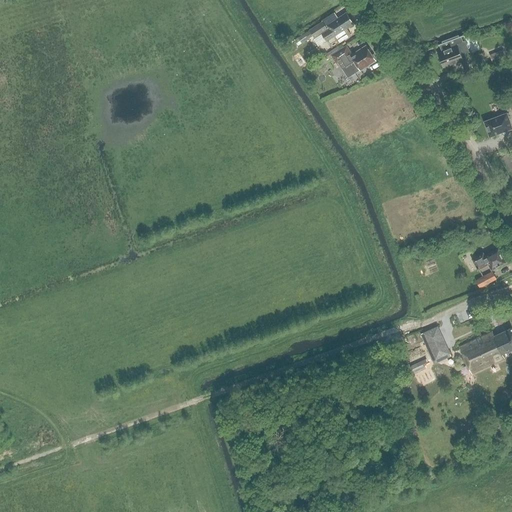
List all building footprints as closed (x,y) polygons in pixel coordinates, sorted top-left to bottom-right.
[(346,13),(328,25),(327,26),(329,29),(322,34),(326,41),(334,36),(339,43),(351,35),(346,28),(353,24),(346,13)] [(322,22),(309,30),(298,38),(302,44),(313,36),(314,37),(327,29),(322,22)] [(469,53),(465,41),(463,42),(461,37),(459,37),(459,35),(442,42),(443,44),(439,45),(442,52),(438,54),(443,67),(463,60),(461,56),(469,53)] [(374,54),(372,54),(371,53),(371,51),(369,47),(367,47),(366,46),(357,53),(356,52),(351,55),(346,47),(332,56),(336,62),(340,59),(346,69),(350,76),(359,70),(360,71),(366,68),(366,67),(376,60),(375,59),(376,58),(374,54)] [(503,49),(489,55),(493,64),(507,59),(503,49)] [(484,59),(482,53),(471,58),(473,63),(484,59)] [(490,137),(502,132),(504,135),(508,133),(508,130),(511,128),(511,127),(507,113),(484,122),(490,137)] [(485,257),(483,253),(476,257),(472,259),(478,270),(489,265),(491,270),(505,262),(498,249),(485,257)] [(496,279),(492,272),(476,281),(480,288),(496,279)] [(471,374),(480,370),(492,365),(504,359),(502,354),(511,349),(511,329),(511,328),(494,336),(492,332),(459,347),(471,374)] [(451,357),(446,345),(429,353),(435,365),(451,357)]
